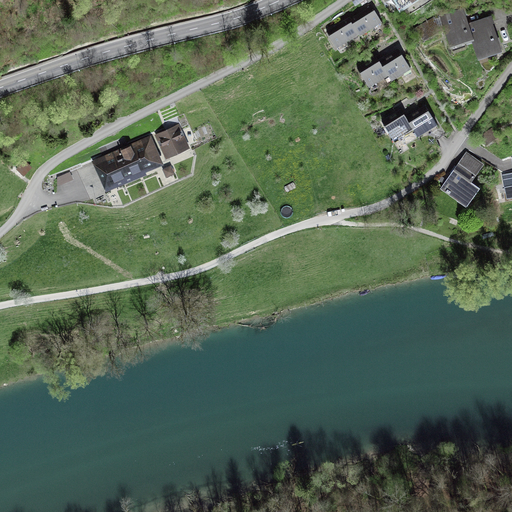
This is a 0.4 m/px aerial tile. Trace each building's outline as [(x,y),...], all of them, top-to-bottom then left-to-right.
[(359,37),(382,23),(372,6),(349,20),(358,35),(359,37)] [(468,24),(463,8),(440,16),(450,46),(463,41),(464,46),(473,43),(473,42),(468,24)] [(473,42),(473,43),(478,57),(491,53),(491,54),(501,51),(489,17),(468,24),(473,42)] [(325,31),(335,48),(358,35),(349,20),(348,18),(325,31)] [(391,82),(411,70),(399,50),(379,62),(388,77),(391,82)] [(356,69),(368,89),(388,77),(379,62),(376,57),(356,69)] [(412,130),(417,138),(437,126),(425,106),(405,118),(412,130)] [(381,122),(393,142),(412,130),(405,118),(400,110),(381,122)] [(179,123),(155,133),(166,158),(190,147),(179,123)] [(151,135),(93,160),(106,190),(164,165),(151,135)] [(482,164),(469,155),(461,166),(458,164),(442,188),(466,205),(478,188),(470,182),(482,164)] [(32,166),(26,160),(17,169),(23,174),(32,166)] [(171,165),(163,168),(167,177),(175,173),(171,165)] [(61,182),(73,176),(70,170),(58,176),(61,182)] [(511,197),(511,172),(502,174),(507,198),(511,197)]
